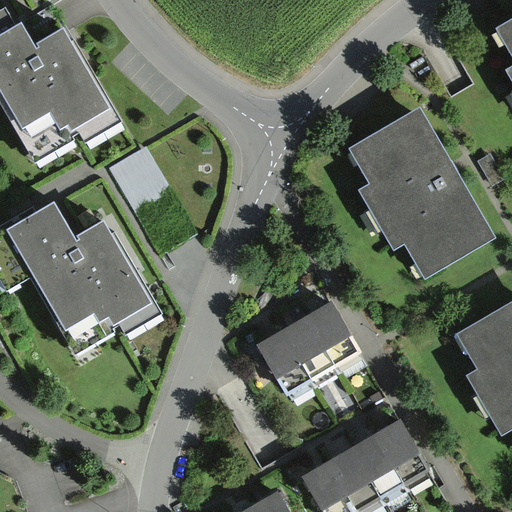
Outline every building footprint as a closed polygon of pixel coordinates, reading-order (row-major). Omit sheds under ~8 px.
[(19,23),(13,14),(0,21),(0,95),(44,168),(90,141),(94,148),(130,126),(72,30),(44,48),(31,27),(24,31),(19,23)] [(511,22),(495,32),(511,61),(511,67),(505,72),(511,84),(511,22)] [(418,113),(348,151),(368,187),(358,193),(390,253),(400,247),(421,283),(492,243),(452,173),(418,113)] [(115,163),(136,210),(174,194),(154,146),(115,163)] [(39,208),(0,231),(0,272),(14,295),(37,281),(84,358),(128,332),(131,338),(169,315),(111,218),(83,235),(62,200),(42,212),(39,208)] [(365,352),(334,301),(319,309),(297,322),(276,334),(258,345),(289,397),(365,352)] [(511,305),(455,336),(476,372),(466,377),(499,438),(510,431),(511,433),(511,305)] [(364,511),(432,474),(402,421),(389,428),(367,441),(345,453),(325,465),(307,475),(328,511),(364,511)] [(291,511),(278,490),(262,499),(240,511),(291,511)]
